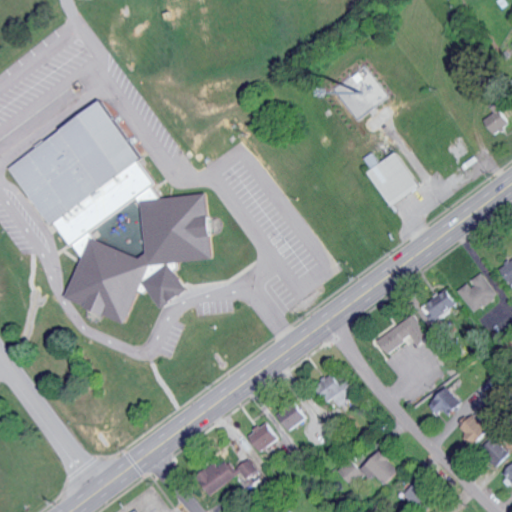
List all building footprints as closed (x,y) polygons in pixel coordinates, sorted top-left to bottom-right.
[(79,265),(8,170),(100,100),(175,200),(206,196),(214,259),(170,264),(188,289),(160,310),(141,284),(124,323),(65,298),(79,265)] [(480,114),(497,134),(511,122),(511,121),(495,101),(480,114)] [(369,173),(395,206),(423,185),(397,152),(369,173)] [(461,291),(479,313),(502,295),(485,272),(461,291)] [(426,303),(434,321),(462,309),(454,291),(426,303)] [(380,340),(390,354),(412,336),(419,346),(431,337),(413,314),(380,340)] [(322,383),(329,391),(340,380),(333,372),(322,383)] [(325,392),(330,401),(336,398),(344,413),(352,409),(349,402),(353,400),(343,383),(325,392)] [(433,403),(450,420),(466,404),(449,387),(433,403)] [(294,417),(289,409),(280,415),(291,431),(310,418),(304,410),(294,417)] [(494,431),(478,414),(463,428),(479,445),(494,431)] [(252,432),(263,454),(284,443),(273,421),(252,432)] [(511,455),(511,451),(496,437),(483,450),(501,467),(511,455)] [(389,485),(403,469),(382,450),(363,470),(373,479),(378,474),(389,485)] [(235,470),(229,460),(202,476),(213,497),(260,472),(254,459),(235,470)] [(340,470),(354,486),(367,474),(353,459),(340,470)] [(419,506),(431,494),(420,483),(408,495),(419,506)]
